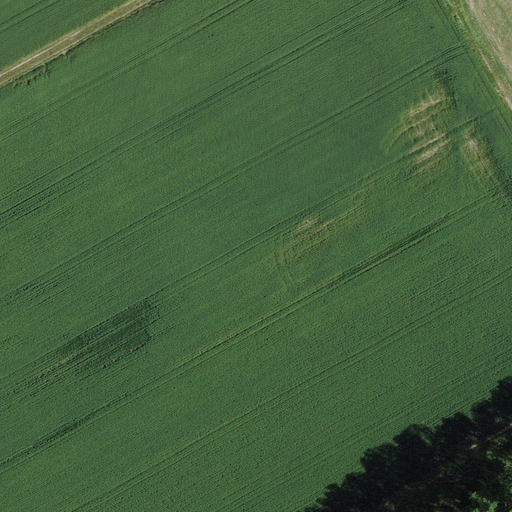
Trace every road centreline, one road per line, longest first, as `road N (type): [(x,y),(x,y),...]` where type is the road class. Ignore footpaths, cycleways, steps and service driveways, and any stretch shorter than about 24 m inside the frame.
road 1 (track): [(0,82),(149,0)]
road 2 (track): [(450,0),(511,108)]
